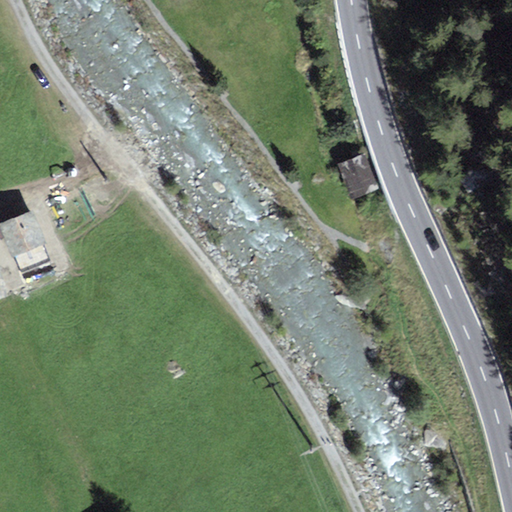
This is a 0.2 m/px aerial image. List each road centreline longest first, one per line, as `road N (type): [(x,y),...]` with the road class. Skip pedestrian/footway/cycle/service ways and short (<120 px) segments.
road 1 (track): [(14,0),(67,97),(301,400),(358,511)]
road 2 (secondary): [(355,0),(393,151),(482,373),(511,481)]
